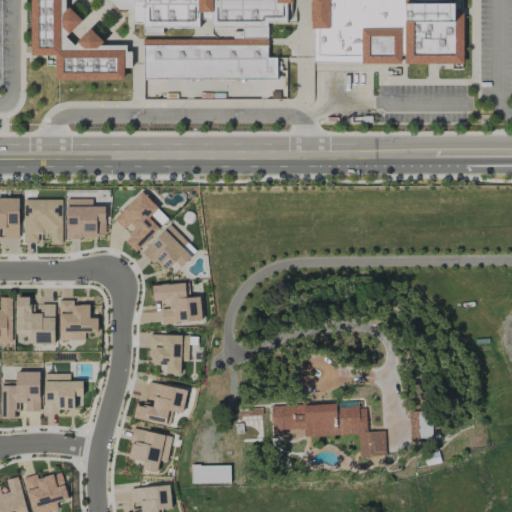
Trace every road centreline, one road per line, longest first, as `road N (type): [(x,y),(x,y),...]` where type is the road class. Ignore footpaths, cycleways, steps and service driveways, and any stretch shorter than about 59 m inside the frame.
road 1 (tertiary): [(511,150),(50,152)]
road 2 (residential): [(120,278),(123,327),(97,459),(97,511)]
road 3 (residential): [(120,278),(106,271),(0,271)]
